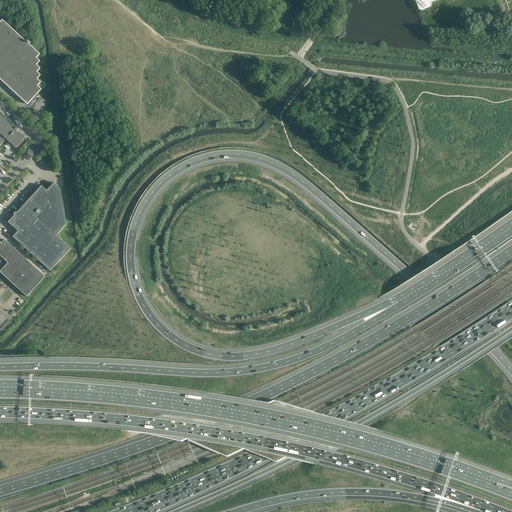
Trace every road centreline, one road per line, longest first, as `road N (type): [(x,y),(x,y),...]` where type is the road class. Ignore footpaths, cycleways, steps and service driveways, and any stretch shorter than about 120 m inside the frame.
road 1 (motorway): [(399,305),(258,354),(221,356),(177,341),(138,296),(135,226),(168,177),(200,160),(236,155),(291,174),(472,326),(511,371)]
road 2 (motorway): [(511,250),(410,318),(279,388),(158,440),(0,491)]
road 3 (motorway): [(511,494),(352,442),(234,415),(0,392)]
road 4 (motorway): [(0,413),(182,426),(258,441),(499,511)]
road 5 (motorway): [(129,511),(346,410),(511,310)]
road 6 (motorway): [(399,305),(296,359),(255,369),(0,367)]
road 7 (motorway): [(176,511),(358,424),(511,328)]
road 8 (motorway): [(236,511),(354,492),(483,511)]
road 9 (track): [(60,58),(96,38),(291,52)]
road 10 (motorway): [(511,230),(399,305)]
road 11 (track): [(387,81),(511,89)]
road 12 (track): [(511,169),(419,247)]
road 13 (track): [(230,144),(263,136),(316,70)]
